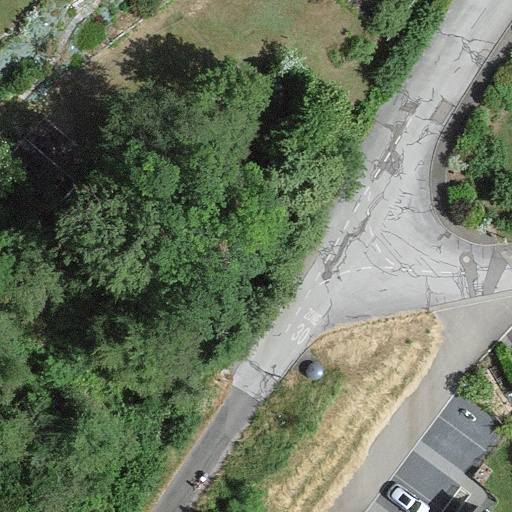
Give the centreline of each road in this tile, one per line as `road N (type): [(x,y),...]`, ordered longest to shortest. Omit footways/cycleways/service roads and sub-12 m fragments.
road 1 (residential): [(340,245),(244,417),(179,511)]
road 2 (residential): [(501,0),(340,245)]
road 3 (residential): [(511,255),(415,264),(340,245)]
